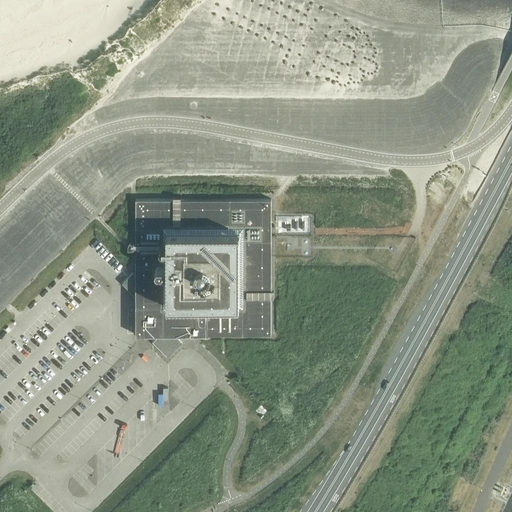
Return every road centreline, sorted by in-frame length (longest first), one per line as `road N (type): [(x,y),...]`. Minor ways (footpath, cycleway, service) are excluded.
road 1 (unclassified): [(0,207),(71,145),(121,125),(210,126),(410,160),(471,147),(511,109)]
road 2 (primary): [(314,511),(511,158)]
